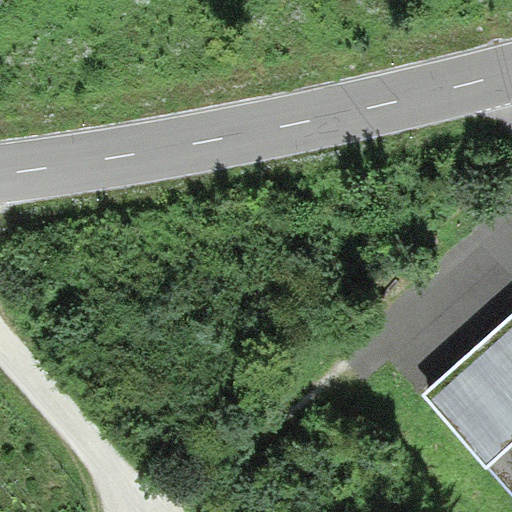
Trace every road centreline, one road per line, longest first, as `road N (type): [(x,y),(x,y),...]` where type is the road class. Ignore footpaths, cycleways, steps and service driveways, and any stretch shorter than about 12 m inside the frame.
road 1 (unclassified): [(0,170),(291,127),(511,68)]
road 2 (track): [(0,336),(138,511)]
